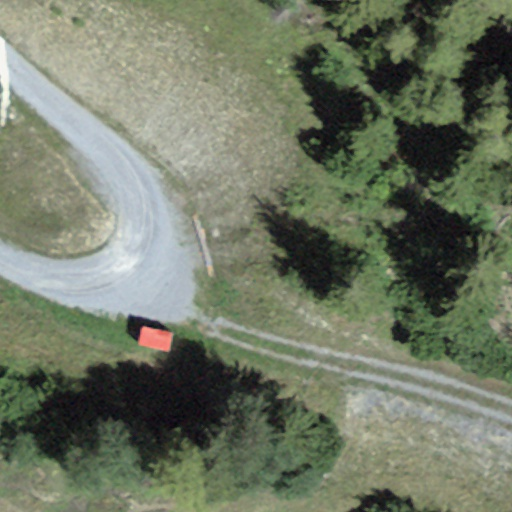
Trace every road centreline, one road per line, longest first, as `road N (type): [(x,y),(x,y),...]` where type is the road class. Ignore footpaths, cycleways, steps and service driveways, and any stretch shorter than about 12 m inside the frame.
road 1 (track): [(105,280),(246,337),(511,413)]
road 2 (unclassified): [(0,258),(63,283),(105,280),(128,267),(143,236),(131,177),(0,58)]
